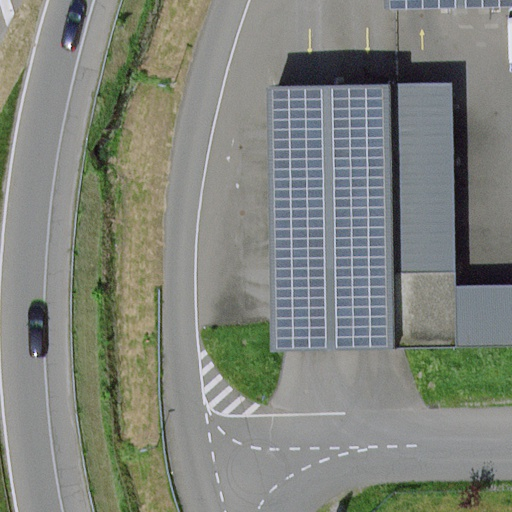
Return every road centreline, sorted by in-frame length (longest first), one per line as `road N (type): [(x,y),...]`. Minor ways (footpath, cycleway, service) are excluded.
road 1 (motorway): [(41,511),(27,410),(26,249),(71,0)]
road 2 (unclassified): [(201,452),(180,238),(240,0)]
road 3 (unclassified): [(201,452),(511,446)]
